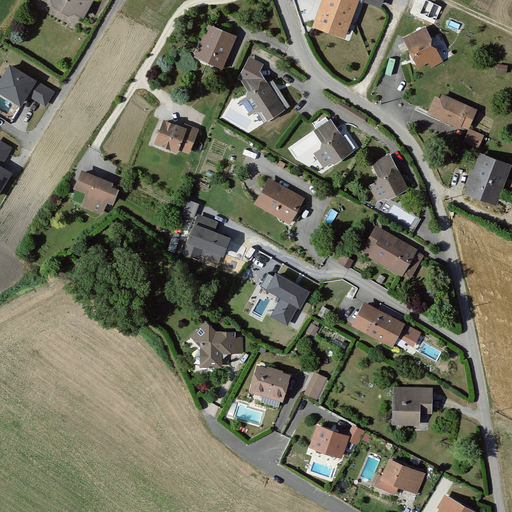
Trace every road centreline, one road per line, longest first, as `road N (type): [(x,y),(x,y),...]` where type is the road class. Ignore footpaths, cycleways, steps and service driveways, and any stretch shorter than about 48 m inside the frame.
road 1 (unclassified): [(499,511),(466,318),(428,176),(387,119),(312,67),(282,0)]
road 2 (residential): [(210,414),(251,456),(344,511)]
